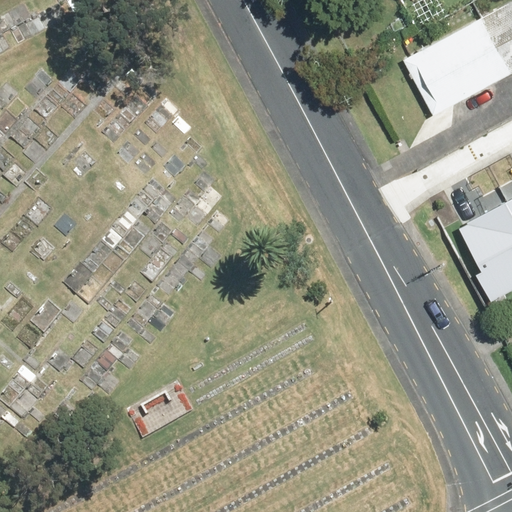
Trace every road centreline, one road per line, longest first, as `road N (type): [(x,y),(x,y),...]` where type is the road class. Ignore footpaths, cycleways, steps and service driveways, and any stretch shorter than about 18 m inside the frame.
road 1 (secondary): [(364,226),(414,311),(507,511)]
road 2 (secondary): [(242,0),(364,226)]
road 3 (residential): [(364,226),(511,148)]
